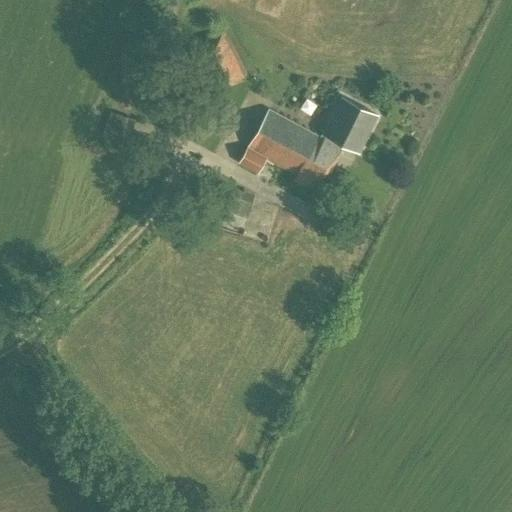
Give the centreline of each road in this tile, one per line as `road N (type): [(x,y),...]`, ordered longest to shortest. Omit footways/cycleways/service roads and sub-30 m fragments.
road 1 (track): [(0,352),(112,260),(175,173)]
road 2 (unclassified): [(175,173),(156,41),(171,0)]
